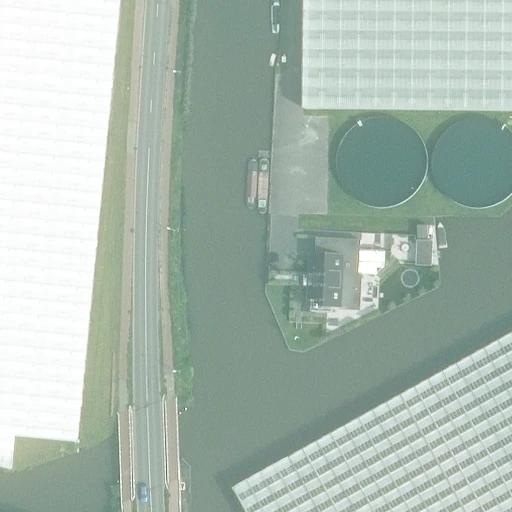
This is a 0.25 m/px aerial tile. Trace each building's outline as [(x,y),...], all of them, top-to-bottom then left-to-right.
[(116,0),(0,0),(0,468),(9,469),(12,437),(74,443),(116,0)] [(511,0),(304,0),(303,114),(511,116),(511,0)] [(428,226),(417,227),(418,239),(428,239),(428,226)] [(309,285),(308,306),(342,308),(358,309),(359,275),(375,276),(384,267),(385,252),(361,251),(361,241),(317,239),(316,255),(315,255),(313,286),(309,285)] [(417,258),(417,265),(431,266),(431,258),(417,258)] [(511,511),(511,333),(231,487),(244,511),(511,511)]
